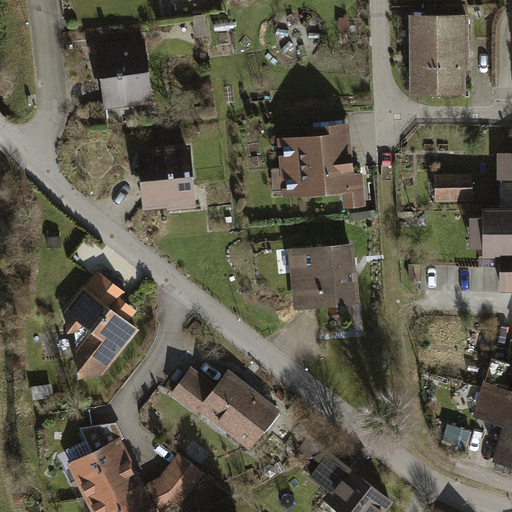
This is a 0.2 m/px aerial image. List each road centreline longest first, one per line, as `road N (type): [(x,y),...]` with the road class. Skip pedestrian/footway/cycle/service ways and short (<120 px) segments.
road 1 (residential): [(24,155),(86,214),(395,457),(433,483),(511,510)]
road 2 (residential): [(511,119),(386,118),(381,0)]
road 3 (residential): [(41,0),(53,104),(48,125),(24,155)]
